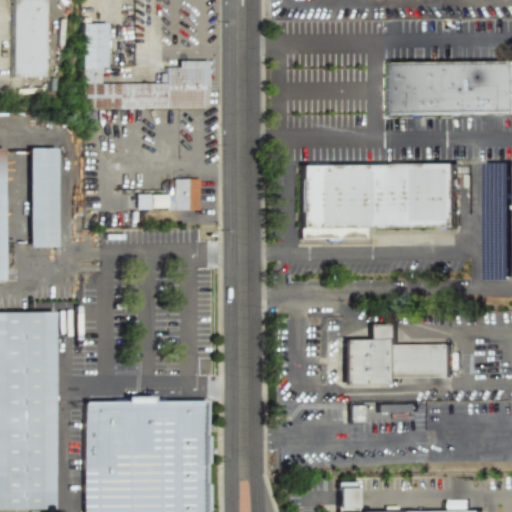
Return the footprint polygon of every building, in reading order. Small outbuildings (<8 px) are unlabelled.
[(10,0),(43,0),(43,77),(11,77),(10,0)] [(164,107),(81,108),(81,67),(81,23),(105,23),(105,67),(100,67),(100,84),(164,83),(164,67),(178,67),(178,61),(207,61),(207,107),(164,107)] [(511,117),(383,118),(383,67),(511,67),(511,117)] [(26,247),(54,247),(54,146),(26,147),(26,247)] [(297,237),(298,165),(452,166),(452,237),(297,237)] [(167,179),(167,193),(133,194),(134,209),(197,208),(197,178),(167,179)] [(0,509),(0,312),(49,313),(49,509),(0,509)] [(395,349),(450,349),(450,380),(395,380),(395,392),(337,391),(337,344),(365,344),(365,327),(396,327),(395,349)] [(155,404),(207,404),(207,511),(85,511),(85,404),(131,404),(131,398),(143,398),(155,398),(155,404)] [(413,405),(375,404),(374,412),(386,412),(386,407),(393,407),(393,412),(413,412),(413,405)] [(348,410),(362,410),(361,425),(348,425),(348,410)] [(353,511),(353,482),(334,482),(334,511),(478,511),(479,511),(392,511),(353,511)] [(446,510),(466,511),(466,501),(446,500),(446,510)]
